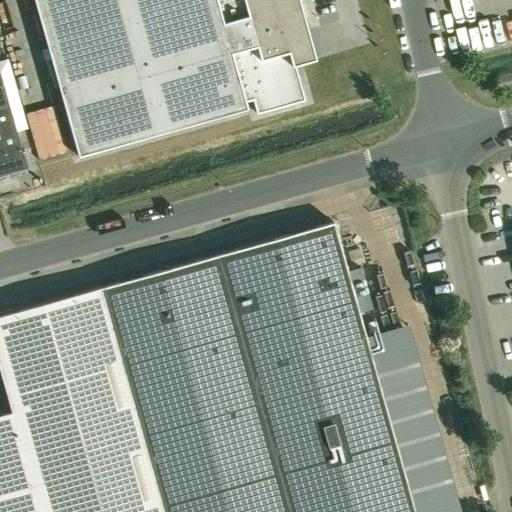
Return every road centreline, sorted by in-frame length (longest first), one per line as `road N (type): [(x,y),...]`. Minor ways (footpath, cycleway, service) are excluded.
road 1 (unclassified): [(0,264),(446,142)]
road 2 (unclassified): [(511,477),(446,142)]
road 3 (unclassified): [(446,142),(414,0)]
